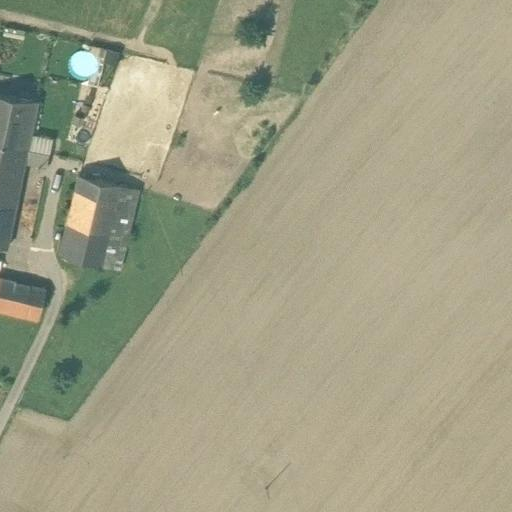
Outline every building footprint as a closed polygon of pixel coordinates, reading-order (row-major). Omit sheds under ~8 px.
[(38,101),(0,93),(0,142),(28,149),(38,101)] [(28,149),(0,142),(0,246),(7,248),(25,162),(28,149)] [(49,154),(28,149),(25,162),(47,167),(49,154)] [(122,185),(79,174),(59,254),(102,265),(122,185)] [(122,185),(102,265),(119,269),(139,189),(122,185)] [(45,290),(0,278),(0,311),(38,321),(45,290)]
